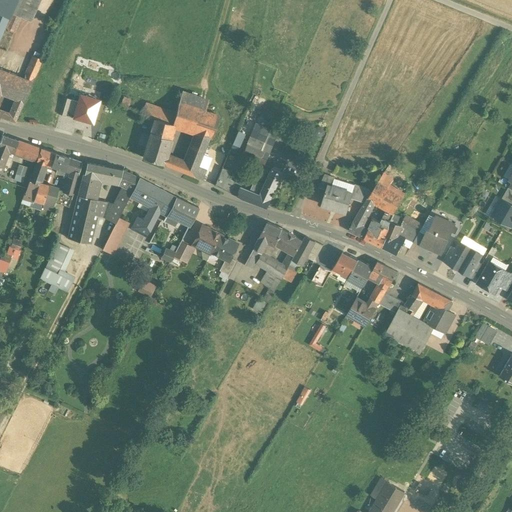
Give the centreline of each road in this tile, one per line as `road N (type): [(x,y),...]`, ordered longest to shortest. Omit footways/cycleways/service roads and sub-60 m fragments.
road 1 (tertiary): [(511,323),(367,248),(0,127)]
road 2 (track): [(100,511),(265,215)]
road 3 (track): [(294,223),(389,0)]
